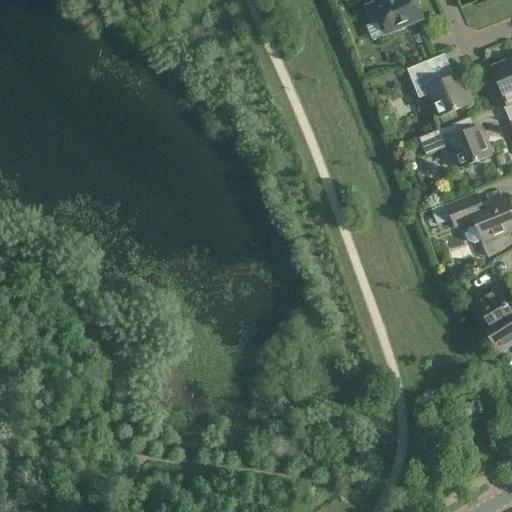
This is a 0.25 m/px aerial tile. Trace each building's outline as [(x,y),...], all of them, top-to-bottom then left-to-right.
[(374,0),(376,3),(367,7),(374,24),(382,21),(388,36),(424,20),(415,0),(374,0)] [(511,59),(494,66),(500,84),(498,84),(507,108),(505,109),(511,123),(511,122),(511,59)] [(431,95),(440,117),(471,105),(459,76),(445,81),(441,70),(412,82),(419,99),(431,95)] [(451,146),(460,169),(492,157),(480,128),(466,133),(462,122),(420,139),(427,156),(451,146)] [(482,242),(489,259),(511,245),(511,239),(509,231),(511,229),(511,208),(508,198),(483,208),(477,195),(446,207),(455,229),(467,225),(469,229),(467,235),(469,241),(475,244),(482,242)] [(496,289),(476,302),(487,320),(480,325),(499,355),(511,346),(511,310),(510,311),(496,289)]
